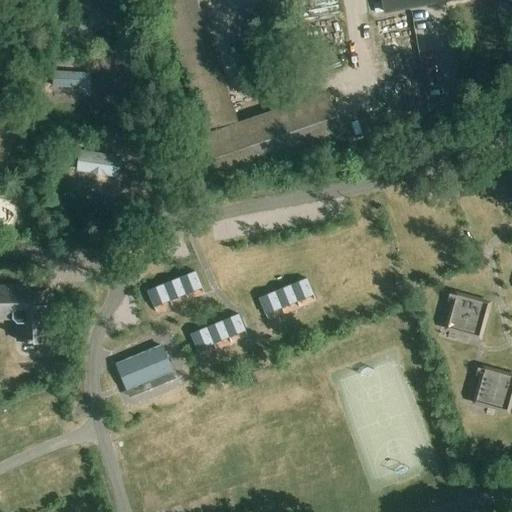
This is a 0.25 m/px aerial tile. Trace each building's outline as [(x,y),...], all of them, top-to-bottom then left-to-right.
[(511,0),(383,0),(386,13),(459,0),(509,0),(511,7),(511,6),(511,0)] [(90,90),(91,74),(54,72),(53,88),(90,90)] [(199,137),(215,186),(346,143),(330,94),(199,137)] [(119,180),(122,158),(80,152),(76,173),(89,175),(89,179),(105,181),(106,178),(119,180)] [(154,309),(202,289),(195,272),(147,291),(154,309)] [(313,296),(307,279),(258,299),(265,316),(313,296)] [(0,321),(17,321),(30,321),(29,294),(29,288),(0,288),(0,321)] [(482,342),(493,303),(455,292),(444,331),(482,342)] [(17,321),(18,343),(29,342),(29,345),(50,345),(50,309),(44,309),(44,294),(29,294),(30,321),(17,321)] [(246,332),(238,315),(190,335),(197,352),(246,332)] [(173,373),(162,346),(124,362),(135,389),(173,373)] [(510,416),(511,407),(511,374),(482,366),(471,405),(510,416)]
